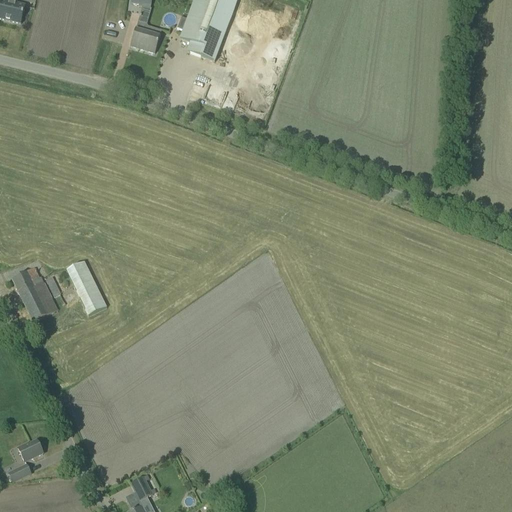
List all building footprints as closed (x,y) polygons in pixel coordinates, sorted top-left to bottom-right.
[(0,0),(0,20),(21,25),(25,8),(15,5),(16,0),(0,0)] [(142,6),(142,9),(150,10),(151,0),(131,0),(131,5),(142,6)] [(186,54),(214,64),(237,0),(194,0),(179,41),(190,44),(186,54)] [(130,48),(154,55),(159,39),(144,34),(145,30),(136,28),(130,48)] [(106,309),(84,264),(66,272),(88,318),(106,309)] [(11,282),(33,325),(58,312),(41,278),(38,279),(34,270),(11,282)] [(46,282),(54,299),(60,296),(52,279),(46,282)] [(36,443),(24,448),(24,447),(17,450),(24,464),(42,456),(36,443)] [(8,476),(12,485),(30,476),(26,467),(8,476)] [(130,486),(139,503),(152,497),(150,493),(145,483),(143,479),(130,486)]
